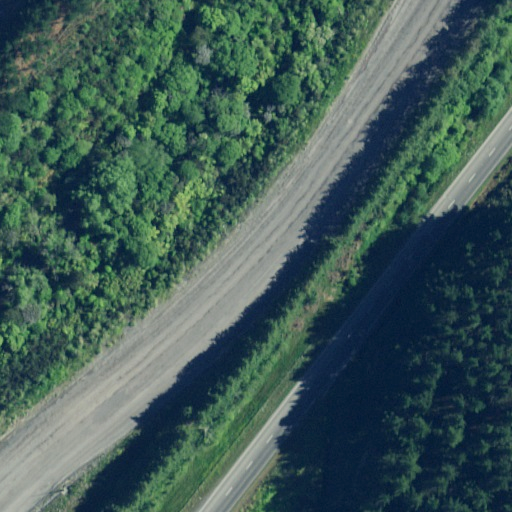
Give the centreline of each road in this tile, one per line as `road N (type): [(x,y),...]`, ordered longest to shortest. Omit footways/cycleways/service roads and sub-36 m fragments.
road 1 (tertiary): [(0,500),(280,238),(441,0)]
road 2 (tertiary): [(212,511),(511,126)]
